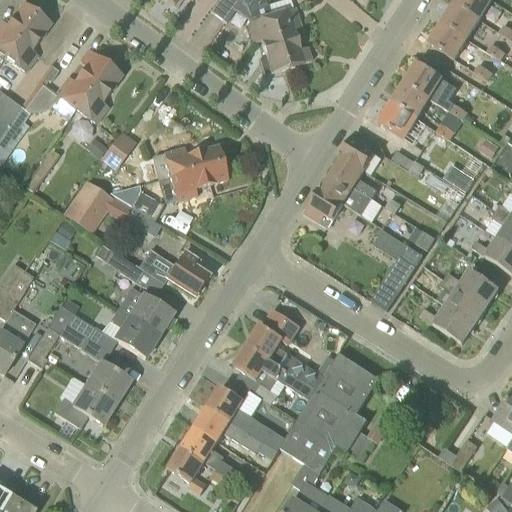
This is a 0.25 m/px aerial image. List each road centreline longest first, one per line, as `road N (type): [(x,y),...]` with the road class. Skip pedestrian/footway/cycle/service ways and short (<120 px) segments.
road 1 (residential): [(511,335),(484,374),(470,383),(445,379),(256,252)]
road 2 (residential): [(107,492),(256,252)]
road 3 (residential): [(313,160),(89,0)]
road 4 (residential): [(313,160),(417,0)]
road 5 (residential): [(107,492),(0,425)]
